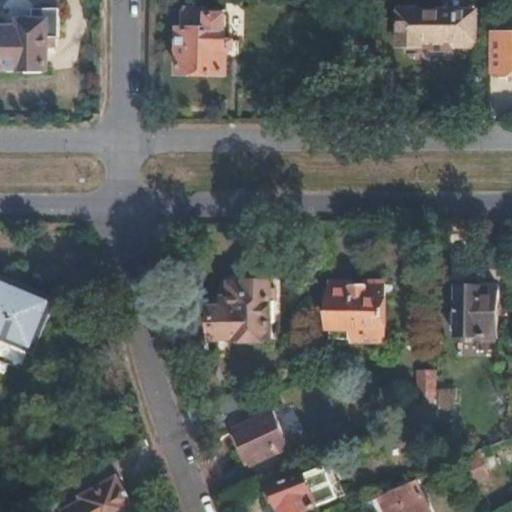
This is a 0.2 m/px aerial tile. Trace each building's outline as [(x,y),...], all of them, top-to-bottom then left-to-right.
[(47,72),(47,41),(60,41),(59,10),(32,10),(32,30),(4,30),(4,22),(0,22),(0,70),(21,70),(21,73),(47,72)] [(477,45),(477,12),(420,12),(420,10),(399,10),(398,46),(420,46),(420,40),(455,40),(455,46),(477,45)] [(207,12),(180,11),(179,73),(224,74),(225,16),(207,15),(207,12)] [(511,34),(496,35),(496,73),(511,72),(511,34)] [(363,82),(363,42),(334,43),(333,81),(363,82)] [(0,335),(37,352),(59,298),(0,272),(0,335)] [(386,327),(386,297),(388,297),(387,282),(368,281),(368,285),(354,285),(354,282),(333,282),(333,338),(380,338),(380,328),(386,327)] [(498,337),(498,288),(480,288),(478,284),(467,284),(460,290),(460,315),(452,315),(452,334),(460,334),(460,338),(498,337)] [(276,324),(275,297),(271,297),(271,287),(232,287),(231,301),(224,301),(224,310),(214,310),(214,341),(272,340),(272,324),(276,324)] [(437,391),(437,380),(424,380),(423,409),(437,409),(437,391)] [(196,432),(256,405),(248,391),(189,414),(196,432)] [(454,415),(455,391),(437,391),(437,409),(437,417),(446,422),(448,424),(454,415)] [(273,412),(233,431),(251,469),(291,450),(273,412)] [(270,489),(322,467),(316,452),(264,476),(270,489)] [(491,474),(483,457),(461,468),(469,485),(491,474)] [(296,511),(335,497),(322,467),(270,489),(272,493),(267,494),(272,505),(276,503),(279,511),(296,511)] [(429,511),(415,479),(401,485),(379,495),(386,511),(429,511)] [(84,505),(71,511),(134,511),(119,482),(82,501),(84,505)]
